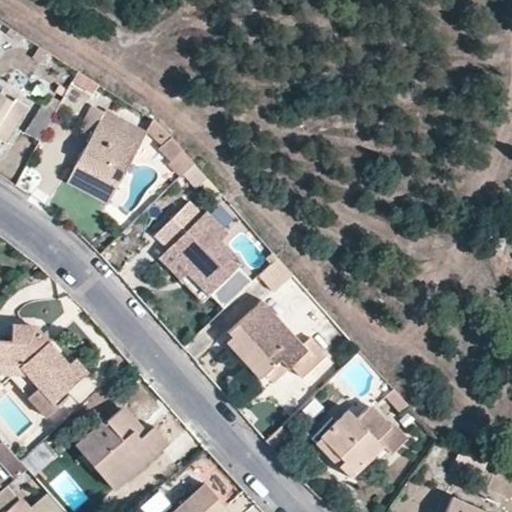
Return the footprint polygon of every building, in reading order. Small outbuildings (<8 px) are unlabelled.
[(44,59),(50,48),(40,41),(33,53),(44,59)] [(100,80),(80,66),(74,76),(93,89),(100,80)] [(0,137),(2,139),(26,103),(14,96),(10,101),(0,94),(0,137)] [(38,144),(54,113),(38,104),(20,135),(38,144)] [(104,112),(92,106),(79,129),(92,136),(67,181),(107,203),(140,142),(100,120),(104,112)] [(159,121),(154,117),(141,132),(155,149),(170,134),(159,121)] [(170,134),(155,149),(179,177),(195,162),(170,134)] [(187,275),(222,313),(252,286),(218,250),(232,237),(208,212),(205,215),(192,202),(154,237),(167,251),(166,253),(187,275)] [(178,283),(187,275),(166,253),(157,261),(178,283)] [(301,286),(277,262),(261,279),(284,302),(301,286)] [(309,295),(301,286),(284,302),(293,311),(309,295)] [(282,366),(290,375),(293,372),(302,383),(328,359),(311,340),(302,348),(262,305),(228,336),(234,343),(228,348),(262,384),(268,379),(282,366)] [(0,368),(16,372),(47,406),(85,372),(73,358),(68,363),(33,326),(12,324),(9,340),(0,339),(0,368)] [(276,387),(290,375),(282,366),(268,379),(276,387)] [(52,411),(47,406),(16,372),(0,368),(0,385),(5,382),(40,422),(52,411)] [(408,406),(393,390),(385,398),(401,415),(408,406)] [(356,418),(348,409),(315,441),(349,478),(382,447),(390,455),(406,440),(391,424),(388,427),(369,406),(356,418)] [(129,431),(134,426),(118,409),(75,448),(110,490),(167,441),(152,424),(141,435),(136,439),(129,431)] [(141,435),(134,426),(129,431),(136,439),(141,435)] [(281,426),(266,441),(273,449),(289,434),(281,426)] [(2,442),(0,444),(0,459),(17,479),(27,470),(2,442)] [(177,511),(227,511),(229,511),(205,486),(177,511)] [(64,511),(48,494),(29,511),(18,499),(3,511),(64,511)] [(476,511),(452,501),(447,511),(476,511)]
